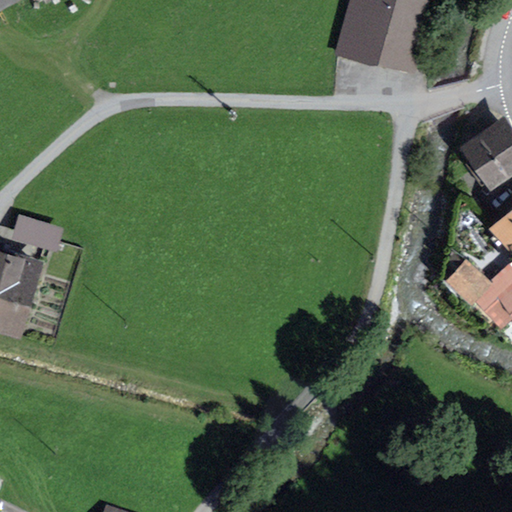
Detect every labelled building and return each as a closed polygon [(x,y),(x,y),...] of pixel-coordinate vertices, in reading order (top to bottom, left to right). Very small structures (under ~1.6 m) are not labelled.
[(353,0),(344,32),(343,32),(338,56),(367,62),(369,56),(408,66),(424,8),(403,3),(403,0),(353,0)] [(511,140),(502,126),(472,146),(478,155),(467,163),(482,184),(511,163),(511,140)] [(511,215),(498,228),(511,243),(511,264),(497,278),(499,281),(481,297),(504,323),(511,316),(511,215)] [(56,231),(23,219),(19,232),(53,244),(56,231)] [(0,317),(12,321),(30,262),(7,255),(10,247),(0,243),(0,317)] [(467,264),(451,280),(472,299),(487,282),(467,264)]
